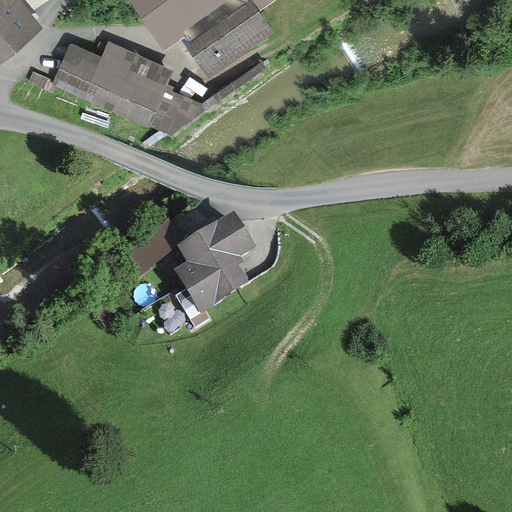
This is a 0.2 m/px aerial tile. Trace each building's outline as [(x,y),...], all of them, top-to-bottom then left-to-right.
[(0,0),(0,45),(27,26),(8,0),(0,0)] [(179,0),(136,0),(151,20),(179,0)] [(272,35),(250,0),(212,0),(220,12),(183,35),(208,75),(272,35)] [(69,47),(52,82),(140,124),(157,89),(126,75),(132,63),(102,48),(96,60),(69,47)] [(227,222),(178,254),(187,268),(174,277),(199,314),(244,284),(230,263),(247,252),(227,222)]
